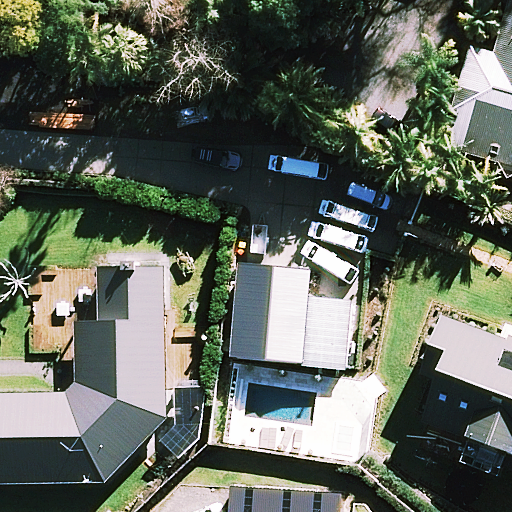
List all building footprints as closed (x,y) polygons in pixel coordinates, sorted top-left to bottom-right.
[(169,0),(102,0),(150,30),(169,0)] [(511,0),(482,0),(444,150),(502,165),(492,201),(511,206),(511,0)] [(169,420),(167,264),(101,265),(102,322),(78,322),(79,393),(0,394),(0,484),(107,483),(169,420)] [(311,273),(242,268),(235,360),(347,369),(352,306),(309,302),(311,273)] [(511,341),(443,318),(424,371),(441,377),(425,422),(511,452),(511,341)]
